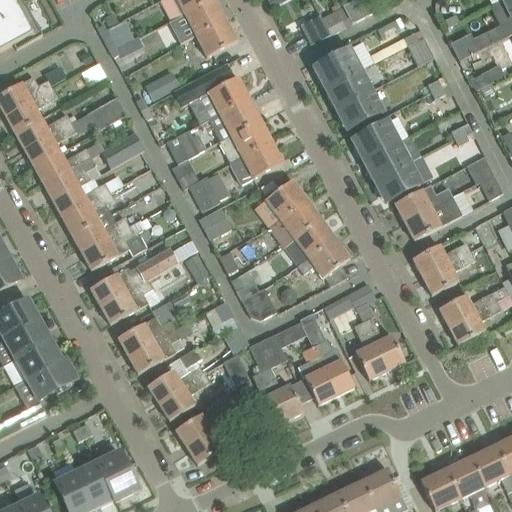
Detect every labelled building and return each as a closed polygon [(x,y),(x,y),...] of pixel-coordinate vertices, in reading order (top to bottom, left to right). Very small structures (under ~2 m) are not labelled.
[(0,0),(0,53),(13,46),(17,52),(43,38),(22,0),(0,0)] [(166,0),(160,3),(171,24),(215,1),(214,0),(166,0)] [(360,0),(345,8),(344,9),(349,19),(349,20),(352,26),(373,15),(365,0),(360,0)] [(502,28),(472,43),(478,55),(511,37),(511,0),(509,0),(504,3),(493,8),(492,9),(502,28)] [(171,24),(169,25),(180,46),(196,38),(226,23),(215,1),(171,24)] [(344,9),(322,20),(328,31),(334,28),(337,34),(347,29),(344,23),(349,20),(349,19),(344,9)] [(109,29),(117,24),(113,15),(104,20),(109,29)] [(328,31),(322,20),(320,17),(300,28),(311,48),(337,34),(334,28),(328,31)] [(445,23),(449,30),(460,24),(456,17),(445,23)] [(109,37),(104,40),(110,53),(116,50),(134,41),(124,22),(106,31),(109,36),(109,37)] [(226,23),(196,38),(207,60),(237,44),(226,23)] [(105,28),(99,31),(104,40),(109,37),(109,36),(106,31),(105,28)] [(405,41),(408,48),(419,43),(415,36),(405,41)] [(470,39),(452,49),(460,64),(478,55),(472,43),(470,39)] [(77,45),(57,54),(63,69),(83,60),(77,45)] [(116,50),(110,53),(114,60),(120,57),(117,51),(116,50)] [(386,50),(371,58),(374,65),(390,57),(386,50)] [(323,87),(326,91),(360,73),(349,52),(315,70),(318,78),(317,78),(322,88),(323,87)] [(91,56),(84,60),(88,69),(96,65),(91,56)] [(238,80),(235,82),(227,67),(174,94),(182,109),(208,95),(220,118),(250,102),(238,80)] [(333,105),(337,112),(371,94),(360,73),(326,91),(328,96),(327,97),(332,106),(333,105)] [(145,88),(154,104),(180,89),(172,74),(145,88)] [(492,87),(486,75),(470,84),(475,95),(492,87)] [(0,98),(0,110),(5,119),(32,104),(53,93),(48,84),(39,88),(34,80),(22,86),(0,98)] [(428,88),(432,95),(442,90),(439,82),(428,88)] [(492,87),(481,93),(485,100),(495,94),(492,87)] [(442,90),(432,95),(435,102),(446,97),(442,90)] [(5,119),(15,136),(41,121),(36,112),(57,101),(53,93),(32,104),(5,119)] [(371,94),(337,112),(340,118),(338,119),(343,128),(345,127),(348,133),(382,114),(371,94)] [(24,153),(34,170),(60,155),(56,147),(77,135),(78,137),(93,128),(97,135),(127,118),(117,100),(72,126),(24,153)] [(137,104),(142,113),(148,110),(143,101),(137,104)] [(209,123),(220,145),(231,139),(261,123),(250,102),(220,118),(209,123)] [(148,110),(142,113),(147,123),(153,120),(148,110)] [(15,136),(24,153),(72,126),(67,117),(46,129),(41,121),(15,136)] [(220,145),(230,165),(242,160),(272,144),(261,123),(231,139),(220,145)] [(361,157),(364,164),(399,145),(388,125),(353,143),(356,148),(354,149),(359,158),(361,157)] [(452,134),(455,141),(466,136),(462,129),(452,134)] [(190,133),(167,145),(178,167),(206,152),(198,138),(194,140),(190,133)] [(511,134),(503,138),(511,156),(511,134)] [(135,135),(101,155),(111,172),(145,153),(135,135)] [(466,136),(455,141),(459,149),(469,143),(466,136)] [(242,160),(230,165),(241,187),(253,181),(253,182),(283,166),(272,144),(242,160)] [(372,179),(375,184),(409,166),(399,145),(364,164),(368,170),(366,171),(371,180),(372,179)] [(34,170),(43,187),(91,160),(86,151),(65,163),(60,155),(34,170)] [(43,187),(53,204),(94,181),(100,178),(91,160),(43,187)] [(494,178),(485,160),(467,169),(477,188),(494,178)] [(198,183),(190,166),(174,174),(182,191),(198,183)] [(409,166),(375,184),(377,189),(376,189),(381,199),(382,198),(386,205),(421,187),(409,166)] [(189,189),(202,215),(220,205),(219,203),(230,198),(219,176),(208,181),(207,180),(189,189)] [(491,180),(480,186),(489,204),(503,196),(494,179),(491,180)] [(53,204),(62,221),(89,206),(111,195),(105,186),(98,189),(94,181),(53,204)] [(265,203),(280,223),(307,203),(293,183),(265,203)] [(395,207),(404,226),(453,200),(448,191),(436,198),(431,188),(395,207)] [(62,221),(72,238),(111,217),(107,208),(115,203),(111,195),(89,206),(62,221)] [(453,200),(404,226),(414,244),(462,218),(453,200)] [(283,251),(284,250),(294,242),(321,222),(307,203),(280,223),(269,232),(283,251)] [(511,210),(503,215),(511,233),(511,210)] [(199,222),(210,243),(232,232),(221,211),(199,222)] [(72,238),(81,255),(129,229),(124,220),(116,225),(111,217),(72,238)] [(147,221),(141,224),(145,232),(151,229),(147,221)] [(284,250),(298,269),(308,262),(336,241),(321,222),(294,242),(284,250)] [(129,229),(81,255),(91,273),(118,258),(129,252),(125,243),(145,232),(141,224),(140,223),(129,229)] [(323,282),(325,280),(350,261),(336,241),(308,262),(298,269),(303,277),(313,269),(323,282)] [(0,266),(9,261),(0,244),(0,266)] [(412,263),(422,280),(449,266),(470,255),(466,246),(444,257),(439,248),(412,263)] [(90,292),(100,309),(148,283),(179,265),(170,250),(136,270),(138,273),(132,276),(129,271),(90,292)] [(230,254),(219,260),(223,267),(234,262),(230,254)] [(449,266),(422,280),(432,298),(459,283),(454,275),(475,263),(470,255),(449,266)] [(185,264),(198,286),(210,279),(197,257),(185,264)] [(9,261),(0,266),(0,293),(21,282),(9,261)] [(231,284),(242,304),(260,294),(249,274),(231,284)] [(148,283),(100,309),(110,327),(137,312),(148,306),(143,297),(153,292),(148,283)] [(357,313),(363,325),(387,375),(405,366),(392,338),(383,343),(372,321),(375,319),(368,307),(377,302),(368,287),(348,297),(355,309),(357,313)] [(448,330),(497,304),(508,298),(503,290),(470,307),(465,298),(439,312),(448,330)] [(260,294),(242,304),(251,320),(261,323),(277,314),(265,292),(260,294)] [(186,295),(171,303),(175,311),(190,302),(186,295)] [(330,322),(355,309),(348,297),(324,310),(330,322)] [(0,318),(0,333),(5,343),(39,324),(28,303),(0,318)] [(497,304),(448,330),(458,348),(485,334),(480,325),(501,313),(497,304)] [(118,341),(128,359),(154,344),(189,328),(187,325),(176,331),(171,324),(161,329),(156,320),(144,326),(135,332),(118,341)] [(307,338),(313,350),(324,371),(337,399),(355,390),(341,363),(336,352),(326,343),(315,322),(302,329),(307,338)] [(5,343),(16,362),(50,344),(39,324),(5,343)] [(154,344),(128,359),(138,376),(176,355),(171,347),(198,331),(195,324),(189,328),(154,344)] [(387,375),(363,325),(354,330),(365,351),(356,356),(369,383),(387,375)] [(301,326),(288,332),(294,345),(307,338),(302,329),(301,326)] [(239,328),(223,338),(233,357),(249,348),(239,328)] [(249,351),(261,375),(286,424),(304,415),(290,388),(281,392),(271,371),(288,363),(275,338),(249,351)] [(16,362),(27,382),(61,364),(61,363),(50,344),(16,362)] [(324,371),(313,350),(304,355),(309,365),(299,370),(305,381),(318,408),(337,399),(324,371)] [(177,362),(192,384),(204,376),(214,370),(209,363),(199,369),(196,365),(203,361),(196,351),(177,362)] [(224,365),(235,388),(249,381),(238,358),(224,365)] [(61,364),(27,382),(39,403),(56,394),(57,395),(66,390),(65,389),(77,382),(65,361),(61,363),(61,364)] [(147,390),(159,407),(184,390),(173,373),(147,390)] [(286,424),(261,375),(253,379),(263,401),(254,405),(267,433),(286,424)] [(184,390),(159,407),(170,424),(195,407),(190,398),(210,385),(204,376),(192,384),(184,390)] [(0,426),(0,442),(48,418),(42,407),(29,414),(28,412),(0,426)] [(175,434),(186,451),(233,421),(227,412),(207,426),(201,417),(175,434)] [(233,421),(186,451),(197,468),(224,451),(218,443),(250,422),(245,413),(233,421)] [(87,427),(80,431),(85,441),(93,438),(87,427)] [(85,441),(80,431),(73,434),(78,445),(85,441)] [(510,478),(511,477),(511,439),(496,448),(510,478)] [(52,445),(58,455),(65,452),(60,441),(52,445)] [(486,490),(510,478),(496,448),(471,460),(486,490)] [(43,461),(38,449),(28,454),(33,466),(43,461)] [(120,455),(98,466),(115,501),(114,501),(116,505),(139,494),(120,455)] [(461,502),(486,490),(471,460),(446,472),(461,502)] [(98,466),(77,476),(94,511),(101,508),(102,509),(111,505),(110,503),(114,501),(115,501),(98,466)] [(6,469),(0,471),(0,475),(4,483),(11,480),(6,469)] [(407,511),(388,472),(363,485),(376,511),(375,511),(407,511)] [(433,511),(440,511),(461,502),(446,472),(421,484),(433,511)] [(91,511),(94,511),(77,476),(56,486),(68,511),(91,511)] [(363,485),(338,497),(345,511),(373,511),(376,511),(363,485)] [(314,511),(345,511),(338,497),(313,509),(314,511)] [(44,511),(39,499),(16,510),(17,511),(44,511)]
